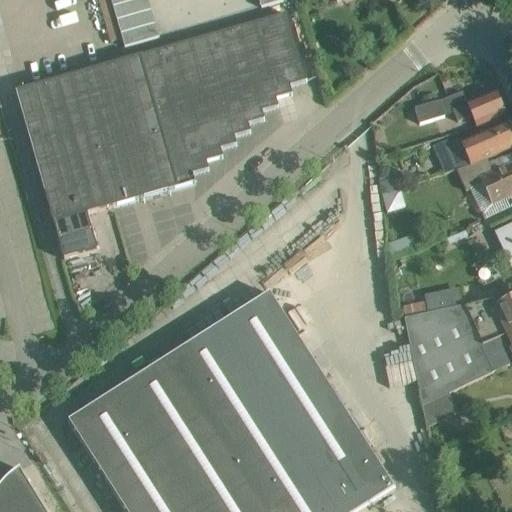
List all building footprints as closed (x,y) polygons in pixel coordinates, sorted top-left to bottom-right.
[(110,0),(113,9),(145,0),(110,0)] [(147,0),(145,0),(113,9),(117,23),(151,13),(147,0)] [(258,0),(261,10),(295,0),(258,0)] [(151,13),(117,23),(121,36),(155,26),(151,13)] [(307,83),(302,64),(288,15),(17,93),(47,198),(105,182),(113,209),(179,190),(179,189),(195,185),(193,176),(209,172),(207,164),(223,160),(221,151),(237,147),(234,139),(251,135),(248,126),(265,122),(262,113),(279,109),(276,101),(293,97),(290,88),(307,83)] [(155,26),(121,36),(125,50),(159,40),(155,26)] [(477,128),(487,124),(505,116),(495,93),(453,112),(458,124),(473,117),(477,128)] [(440,103),(415,110),(420,126),(445,118),(440,103)] [(458,171),(488,161),(487,160),(511,149),(511,131),(509,124),(481,136),(481,137),(462,145),(463,146),(450,152),(458,171)] [(484,220),(496,215),(511,207),(511,202),(510,198),(511,197),(511,166),(494,174),(488,161),(458,171),(468,192),(471,190),(484,220)] [(88,216),(113,209),(105,182),(47,198),(64,261),(98,252),(88,216)] [(380,196),(385,215),(404,210),(399,191),(380,196)] [(511,226),(495,235),(511,271),(511,226)] [(270,296),(69,424),(125,511),(359,511),(394,490),(270,296)] [(511,333),(507,336),(495,308),(507,303),(505,299),(463,309),(463,308),(405,320),(423,407),(449,395),(511,365),(511,333)] [(507,336),(511,333),(511,301),(508,304),(507,303),(495,308),(507,336)] [(449,395),(423,407),(427,430),(458,415),(449,395)] [(0,511),(45,511),(21,471),(15,474),(12,477),(8,480),(5,483),(2,487),(0,489),(0,493),(5,501),(0,503),(0,511)]
